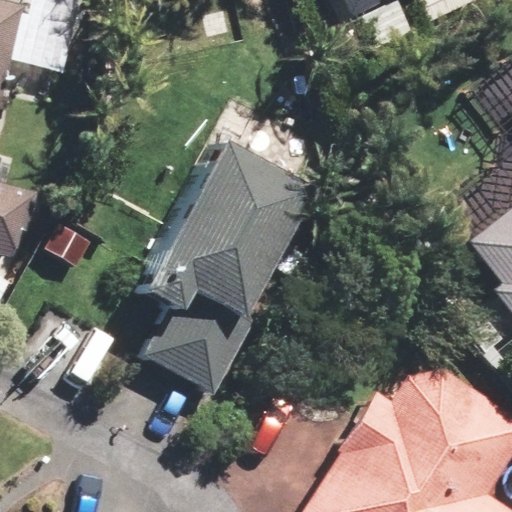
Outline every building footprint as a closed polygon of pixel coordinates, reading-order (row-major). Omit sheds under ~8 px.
[(0,0),(0,250),(10,253),(26,190),(0,183),(0,69),(16,4),(0,0)] [(333,0),(339,10),(360,0),(333,0)] [(298,194),(281,185),(304,143),(228,103),(206,144),(130,285),(155,299),(123,359),(199,400),(241,320),(233,316),(298,194)] [(511,198),(457,241),(511,312),(511,198)] [(54,216),(32,251),(71,274),(92,238),(54,216)] [(511,442),(511,417),(434,367),(397,371),(380,398),(369,391),(291,511),(506,511),(479,494),(511,442)]
